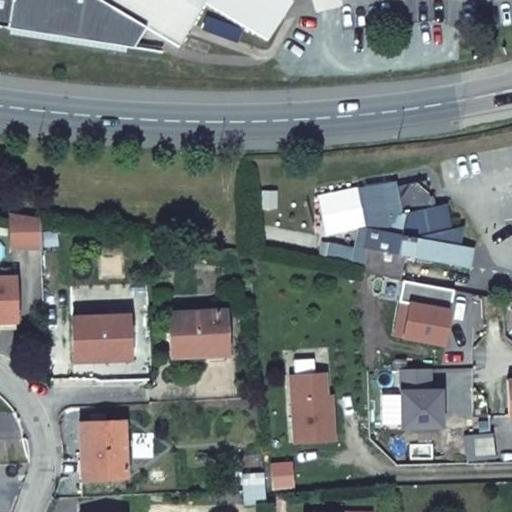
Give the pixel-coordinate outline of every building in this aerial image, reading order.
[(10,0),(7,20),(0,18),(0,24),(118,39),(130,19),(98,0),(10,0)] [(0,0),(0,18),(7,20),(10,0),(0,0)] [(98,0),(130,19),(177,46),(203,2),(268,39),(290,0),(98,0)] [(450,228),(445,203),(431,206),(425,180),(396,186),(402,213),(390,215),(387,231),(367,227),(363,247),(366,248),(361,272),(400,279),(404,255),(470,267),(474,247),(460,245),(463,225),(450,228)] [(276,190),(263,190),(262,206),(276,207),(276,190)] [(345,224),(328,192),(309,202),(325,234),(345,224)] [(11,213),(12,249),(41,248),(41,218),(11,213)] [(14,277),(0,277),(0,319),(16,319),(14,277)] [(224,311),(168,313),(170,357),(209,355),(209,354),(226,353),(224,311)] [(128,315),(72,318),(74,361),(91,360),(91,361),(130,359),(128,315)] [(324,372),(288,375),(292,442),(333,440),(331,405),(326,405),(325,395),(324,372)] [(474,402),(474,419),(499,421),(499,391),(469,387),(467,400),(474,402)] [(122,421),(79,423),(80,462),(81,462),(82,479),(125,477),(122,421)] [(491,434),(463,437),(466,462),(494,459),(491,434)] [(263,472),(242,473),(244,505),(264,504),(263,472)]
